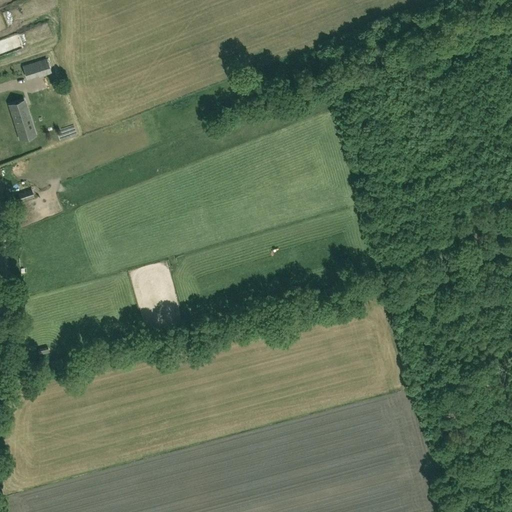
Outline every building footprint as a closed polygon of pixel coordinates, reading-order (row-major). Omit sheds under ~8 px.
[(15,35),(0,41),(0,56),(21,48),(15,35)] [(52,66),(48,55),(38,59),(41,69),(52,66)] [(9,105),(20,140),(35,135),(24,101),(9,105)] [(38,111),(37,127),(54,128),(55,115),(46,114),(46,111),(38,111)] [(20,201),(34,196),(32,189),(18,194),(20,201)]
